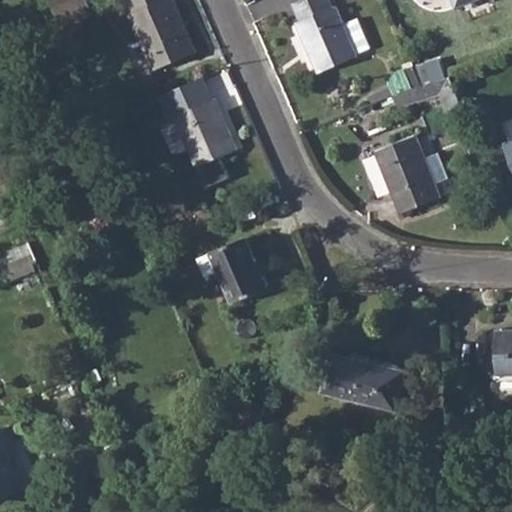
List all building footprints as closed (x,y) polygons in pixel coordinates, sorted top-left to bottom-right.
[(78,0),(42,0),(48,14),(79,2),(78,0)] [(159,0),(127,15),(154,79),(192,63),(164,0),(159,0)] [(354,69),(352,63),(340,34),(334,19),(331,21),(302,34),(296,37),(316,85),(354,69)] [(418,109),(451,95),(447,85),(414,99),(418,109)] [(170,130),(172,129),(191,176),(232,160),(211,112),(201,87),(159,105),(170,130)] [(441,197),(417,136),(378,151),(403,213),(441,197)] [(270,287),(248,237),(200,258),(209,279),(223,273),(236,302),(270,287)] [(498,374),(511,373),(511,330),(496,331),(498,374)] [(398,409),(407,371),(334,352),(325,391),(398,409)] [(242,464),(265,416),(246,408),(232,440),(241,464),(242,464)] [(474,417),(454,417),(455,454),(474,452),(474,417)] [(0,499),(24,489),(5,445),(9,443),(3,428),(0,428),(0,499)] [(85,463),(71,469),(85,501),(98,495),(85,463)]
